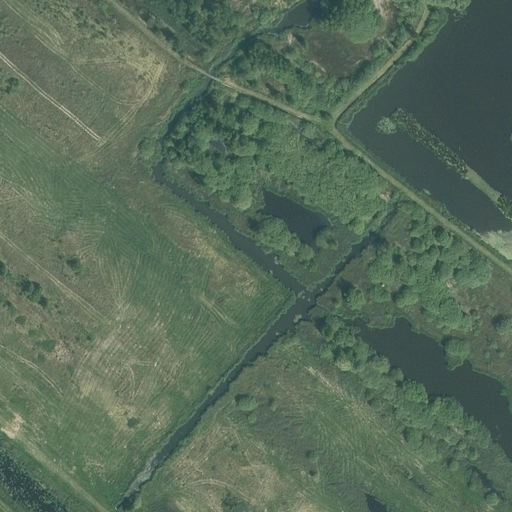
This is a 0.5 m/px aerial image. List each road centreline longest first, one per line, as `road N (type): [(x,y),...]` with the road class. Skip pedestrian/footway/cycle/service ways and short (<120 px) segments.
road 1 (track): [(106,0),(178,59),(327,125)]
road 2 (track): [(511,276),(327,125)]
road 3 (track): [(327,125),(418,32),(429,4)]
road 4 (track): [(106,511),(0,418)]
